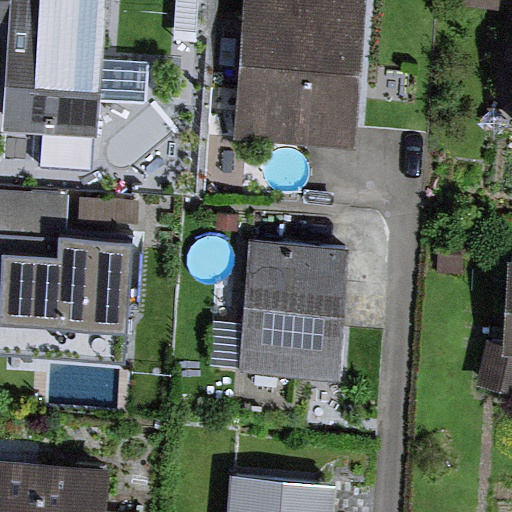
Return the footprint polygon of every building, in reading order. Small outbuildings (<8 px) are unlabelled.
[(97,0),(2,0),(2,10),(13,11),(7,111),(91,116),(97,0)] [(353,0),(252,0),(246,117),(347,123),(353,0)] [(73,213),(141,215),(142,187),(74,185),(73,213)] [(132,231),(0,225),(0,342),(127,348),(132,231)] [(341,248),(255,244),(249,360),(335,364),(341,248)] [(511,250),(508,250),(503,342),(511,342),(511,250)] [(217,307),(216,351),(241,352),(242,307),(217,307)] [(101,511),(104,464),(0,458),(0,511),(101,511)] [(324,511),(327,483),(238,476),(235,511),(324,511)]
